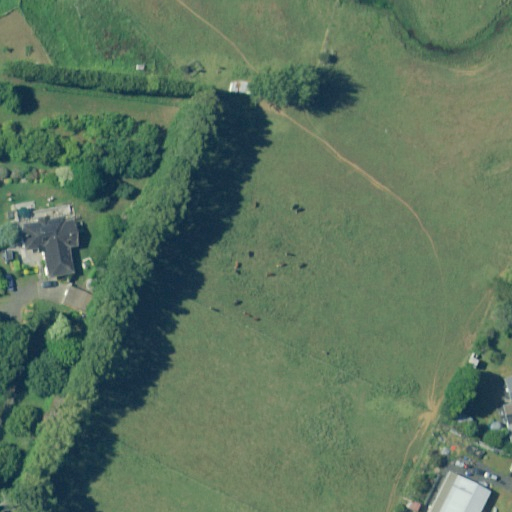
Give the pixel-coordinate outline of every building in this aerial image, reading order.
[(251,80),(231,78),(230,92),(250,94),(251,80)] [(71,246),(67,215),(17,222),(22,254),(40,252),(44,277),(68,273),(65,247),(71,246)] [(511,401),(511,374),(501,378),(507,402),(511,401)] [(509,446),(511,445),(511,404),(500,407),(509,446)] [(477,511),(487,492),(447,471),(426,511),(477,511)] [(414,511),(419,503),(408,499),(402,511),(414,511)]
